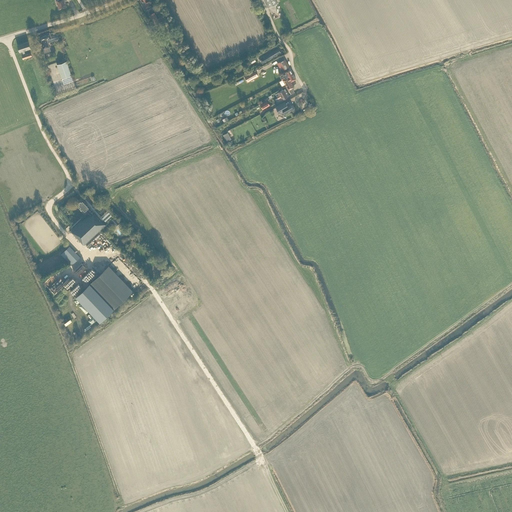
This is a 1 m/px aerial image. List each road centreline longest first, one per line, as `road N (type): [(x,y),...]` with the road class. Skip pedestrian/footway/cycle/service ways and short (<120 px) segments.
road 1 (track): [(262,460),(137,273)]
road 2 (track): [(139,511),(262,460),(287,511)]
road 3 (unclassified): [(0,39),(117,0)]
